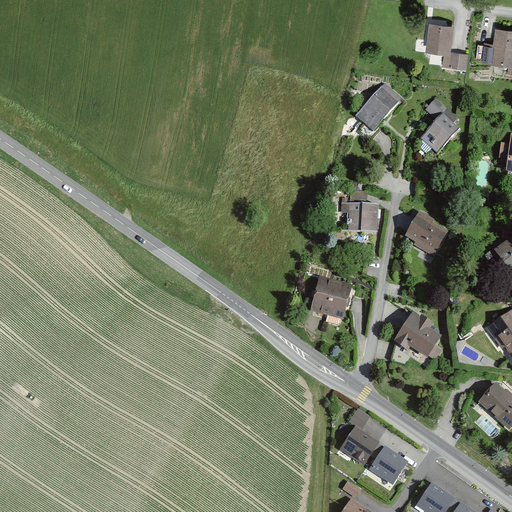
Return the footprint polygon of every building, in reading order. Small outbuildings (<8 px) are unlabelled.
[(455,26),(431,23),(427,52),(452,55),(455,26)] [(493,65),(509,67),(508,76),(511,76),(511,30),(497,29),(495,45),(485,44),(483,61),(493,63),(493,65)] [(385,86),(357,118),(375,133),(403,102),(385,86)] [(421,140),(437,155),(460,131),(444,116),(421,140)] [(352,206),(342,206),(341,232),(378,233),(379,207),(365,206),(366,194),(352,193),(352,206)] [(416,223),(406,239),(433,256),(449,231),(422,214),(416,223)] [(511,239),(495,252),(511,274),(511,239)] [(320,279),(311,312),(328,317),(337,284),(320,279)] [(337,284),(328,317),(345,321),(354,288),(337,284)] [(511,311),(488,329),(511,361),(511,311)] [(413,313),(395,342),(410,351),(412,348),(429,359),(442,338),(431,331),(434,326),(413,313)] [(511,398),(496,383),(478,401),(508,431),(511,426),(511,398)] [(365,467),(382,444),(356,426),(340,448),(365,467)] [(395,486),(411,462),(386,446),(371,470),(395,486)] [(356,497),(362,489),(347,480),(342,489),(356,497)] [(425,511),(448,511),(458,499),(433,483),(417,507),(425,511)] [(368,511),(352,500),(343,511),(368,511)] [(476,511),(461,502),(454,511),(476,511)]
